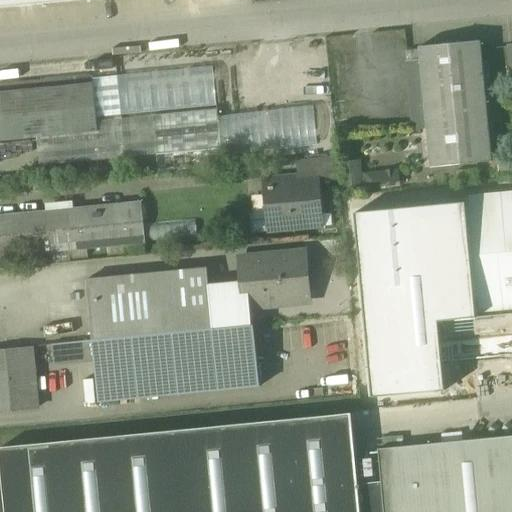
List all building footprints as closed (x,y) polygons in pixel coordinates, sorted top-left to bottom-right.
[(480,42),(420,48),(421,61),(428,128),(431,168),(492,162),(480,42)] [(421,61),(407,63),(414,130),(428,128),(421,61)] [(92,76),(0,84),(0,142),(98,133),(92,76)] [(337,157),(298,161),(300,177),(319,175),(319,181),(339,179),(337,157)] [(300,177),(263,180),(268,232),(324,227),(319,181),(319,175),(300,177)] [(511,192),(465,197),(477,319),(511,315),(511,192)] [(141,203),(0,216),(0,258),(145,244),(141,203)] [(252,215),(252,231),(264,231),(263,215),(252,215)] [(301,253),(245,259),(247,287),(250,308),(305,303),(301,253)] [(208,269),(88,280),(94,342),(214,330),(210,291),(208,269)] [(247,287),(210,291),(214,330),(252,326),(250,308),(247,287)] [(214,330),(94,342),(95,354),(100,403),(260,387),(254,326),(252,326),(214,330)] [(94,342),(52,346),(54,363),(89,360),(89,354),(95,354),(94,342)] [(31,348),(0,350),(0,412),(37,409),(31,348)] [(351,415),(0,448),(0,452),(5,511),(384,511),(381,483),(358,485),(351,415)] [(511,511),(511,437),(378,450),(381,483),(384,511),(511,511)]
